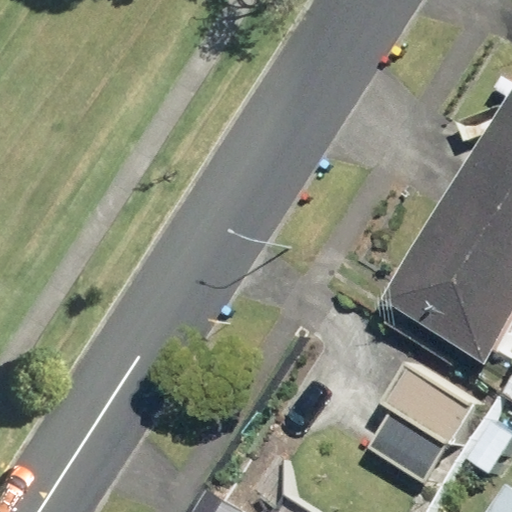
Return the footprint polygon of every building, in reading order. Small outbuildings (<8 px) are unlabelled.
[(511,362),(511,138),(408,305),(509,368),(511,362)] [(437,484),(461,448),(463,449),(488,410),(422,369),(398,409),(405,413),(382,449),(437,484)] [(480,459),(501,474),(511,458),(511,432),(503,426),(480,459)] [(237,511),(213,495),(201,511),(237,511)] [(511,511),(511,496),(501,511),(511,511)]
